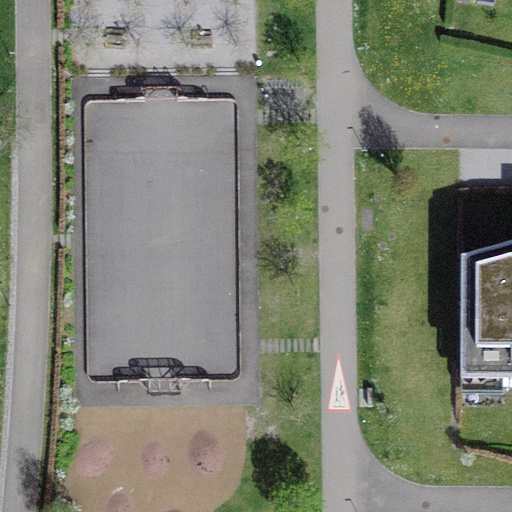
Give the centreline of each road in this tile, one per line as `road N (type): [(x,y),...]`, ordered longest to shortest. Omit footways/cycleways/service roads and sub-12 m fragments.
road 1 (residential): [(32,0),(34,413),(21,511)]
road 2 (residential): [(344,511),(339,0)]
